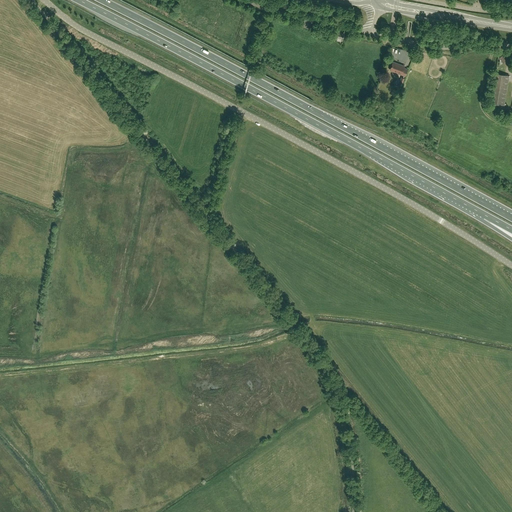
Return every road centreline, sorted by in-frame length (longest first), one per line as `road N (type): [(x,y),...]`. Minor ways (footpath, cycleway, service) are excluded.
road 1 (unclassified): [(511,265),(415,205),(77,27),(44,0)]
road 2 (trunk): [(511,218),(100,0)]
road 3 (trunk): [(78,0),(485,215)]
road 4 (unclassified): [(511,45),(450,48),(367,32)]
road 5 (secondary): [(374,0),(511,27)]
road 6 (unclassified): [(367,32),(243,0)]
road 7 (secondary): [(511,27),(387,0)]
